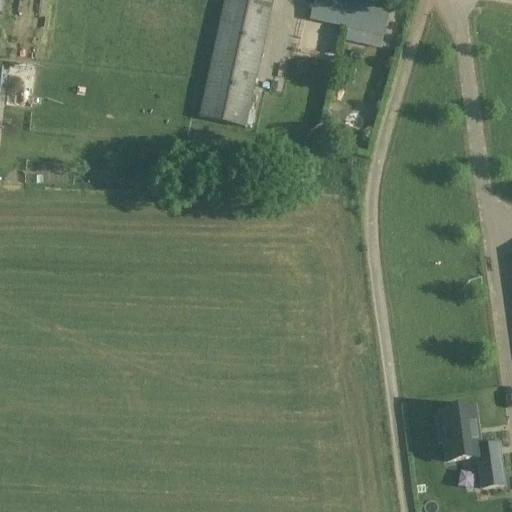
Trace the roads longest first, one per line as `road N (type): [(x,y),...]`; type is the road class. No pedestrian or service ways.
road 1 (unclassified): [(412,511),(373,265),(370,194),(424,0)]
road 2 (unknown): [(461,0),(511,321)]
